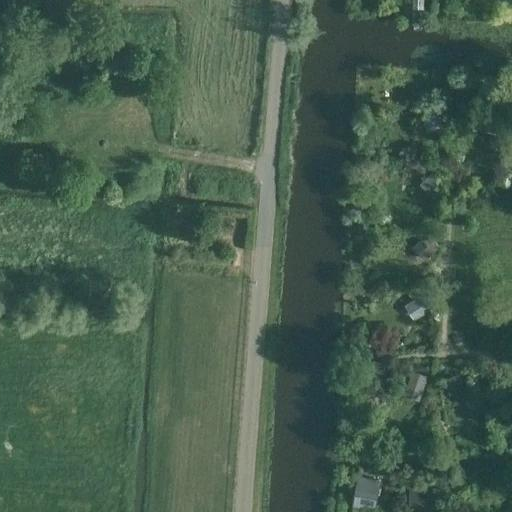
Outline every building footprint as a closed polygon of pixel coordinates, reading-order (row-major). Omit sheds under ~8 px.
[(438,109),(421,114),(426,131),(443,126),(438,109)] [(511,112),(491,109),(488,128),(509,132),(511,116),(511,112)] [(443,181),(432,170),(420,182),(430,193),(443,181)] [(436,306),(426,292),(406,306),(416,320),(436,306)] [(419,401),(428,375),(412,370),(403,396),(419,401)] [(460,372),(442,380),(448,395),(466,387),(460,372)] [(408,489),(408,511),(437,511),(438,489),(408,489)] [(379,509),(382,495),(357,491),(355,505),(379,509)]
